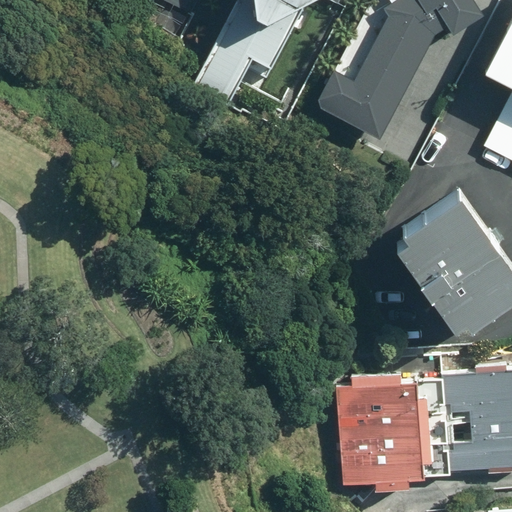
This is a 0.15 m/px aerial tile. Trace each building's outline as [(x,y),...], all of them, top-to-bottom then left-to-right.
[(161,0),(191,15),(198,0),(161,0)] [(236,0),(191,93),(228,111),(254,60),(273,70),(290,37),(269,25),(316,0),(236,0)] [(372,0),(319,100),(321,108),(380,140),(436,34),(449,26),(453,35),(485,15),(475,0),(372,0)] [(511,17),(484,74),(500,83),(511,88),(511,91),(483,146),(511,161),(511,17)] [(406,239),(395,246),(458,333),(468,325),(474,333),(511,305),(511,262),(459,187),(402,227),(406,239)] [(455,440),(456,470),(511,469),(511,372),(447,373),(448,409),(473,409),(474,440),(455,440)] [(404,379),(404,374),(338,375),(340,484),(374,483),(374,492),(410,491),(410,479),(425,479),(424,462),(433,462),(431,394),(418,395),(417,379),(404,379)]
